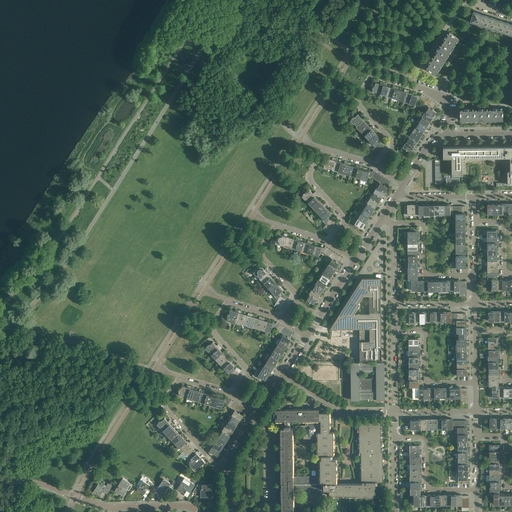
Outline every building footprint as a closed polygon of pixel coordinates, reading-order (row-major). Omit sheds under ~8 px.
[(481,18),(479,17),(480,14),(474,11),(471,21),(473,21),(473,22),(480,24),(480,23),(481,20),(480,19),(481,18)] [(486,26),(489,17),(483,15),(482,18),(481,18),(480,19),(481,20),(480,23),(482,24),(486,26)] [(495,23),(494,22),(495,19),(489,17),(486,26),(488,26),(488,27),(495,29),(496,24),(495,24),(495,23)] [(501,31),(504,22),(498,19),(497,23),(495,23),(495,24),(496,24),(495,29),(495,28),(497,29),(501,31)] [(511,28),(509,27),(511,24),(504,22),(501,31),(503,31),(503,32),(510,34),(510,33),(511,29),(510,29),(511,28)] [(450,50),(458,38),(449,32),(447,36),(446,35),(443,40),(444,41),(441,44),(450,50)] [(443,62),(450,50),(441,44),(439,48),(438,47),(435,52),(436,52),(434,56),(443,62)] [(435,74),(443,62),(434,56),(432,60),(431,59),(427,64),(429,64),(426,68),(435,74)] [(380,93),(384,82),(381,81),(380,84),(379,84),(379,83),(375,82),(374,86),(373,86),(374,86),(372,91),(376,93),(377,92),(380,93)] [(386,95),(389,87),(389,86),(385,85),(386,83),(384,82),(380,93),(386,95)] [(392,97),(395,86),(393,85),(392,88),(389,86),(389,87),(386,95),(392,97)] [(398,99),(400,91),(400,90),(397,89),(398,87),(395,86),(392,97),(398,99)] [(403,101),(407,90),(405,89),(404,91),(400,90),(400,91),(398,99),(403,101)] [(409,102),(411,95),(412,94),(408,93),(409,90),(407,90),(403,101),(409,102)] [(418,101),(419,99),(420,96),(415,95),(412,94),(411,95),(409,102),(415,104),(416,101),(417,100),(418,101)] [(437,112),(436,111),(433,109),(431,108),(429,107),(426,112),(435,118),(437,116),(435,115),(437,112)] [(474,120),(474,109),(470,109),(470,108),(464,108),(464,109),(460,110),(460,120),(474,120)] [(488,120),(488,109),(484,109),(484,108),(478,108),(478,109),(474,109),(474,120),(488,120)] [(503,120),(503,109),(498,109),(498,108),(493,108),(493,109),(488,109),(488,120),(503,120)] [(435,118),(426,112),(423,117),(430,122),(432,119),(434,120),(435,118)] [(357,126),(365,118),(363,116),(361,118),(360,118),(361,117),(358,114),(355,117),(354,116),(353,116),(354,117),(350,120),(353,124),(354,123),(357,126)] [(428,125),(430,122),(423,117),(419,122),(429,128),(430,126),(428,125)] [(367,125),(365,122),(367,120),(365,118),(357,126),(361,131),(367,125)] [(429,128),(419,122),(416,127),(424,132),(426,129),(428,130),(429,128)] [(365,135),(373,127),(372,126),(370,127),(367,125),(361,131),(365,135)] [(369,139),(376,133),(373,131),(375,129),(373,127),(365,135),(369,139)] [(422,135),(424,132),(416,127),(413,132),(422,138),(424,136),(422,135)] [(422,138),(413,132),(410,137),(417,142),(419,139),(421,140),(422,138)] [(378,140),(380,138),(376,133),(369,139),(373,144),(374,143),(378,140)] [(415,145),(417,142),(410,137),(406,142),(416,148),(417,147),(415,145)] [(416,148),(406,142),(403,148),(406,150),(406,151),(407,150),(411,152),(413,149),(415,151),(416,148)] [(511,146),(443,147),(443,158),(451,158),(452,175),(452,178),(454,178),(454,175),(463,175),(463,158),(476,158),(510,157),(510,171),(507,171),(507,185),(511,184),(511,146)] [(332,169),(335,158),(333,157),(332,160),(331,160),(331,159),(327,158),(326,162),(325,161),(324,162),(325,162),(324,167),(328,169),(328,168),(332,169)] [(338,171),(340,163),(341,162),(337,161),(338,159),(335,158),(332,169),(338,171)] [(344,173),(347,162),(345,161),(344,163),(341,162),(340,163),(338,171),(344,173)] [(349,174),(352,167),(352,166),(349,165),(349,162),(347,162),(344,173),(349,174)] [(355,176),(358,166),(356,165),(356,167),(352,166),(352,167),(349,174),(355,176)] [(361,178),(363,170),(364,169),(360,168),(361,166),(358,166),(355,176),(361,178)] [(368,176),(369,171),(367,170),(367,171),(364,169),(363,170),(361,178),(367,180),(368,176)] [(385,185),(382,184),(381,183),(377,188),(387,194),(388,192),(386,191),(388,188),(387,187),(385,185)] [(387,194),(377,188),(374,193),(382,198),(384,195),(386,196),(387,194)] [(308,202),(317,194),(315,192),(312,194),(312,193),(310,190),(307,193),(306,192),(305,192),(306,193),(302,196),(305,200),(306,199),(308,202)] [(380,201),(382,198),(374,193),(371,198),(380,204),(382,202),(380,201)] [(319,200),(317,198),(319,196),(317,194),(308,202),(313,207),(319,200)] [(380,204),(371,198),(368,203),(375,208),(377,205),(379,206),(380,204)] [(317,211),(325,203),(323,201),(322,203),(319,200),(313,207),(317,211)] [(321,215),(327,209),(325,207),(327,205),(325,203),(317,211),(321,215)] [(373,211),(375,208),(368,203),(365,208),(374,214),(376,212),(373,211)] [(374,214),(365,208),(361,213),(369,218),(371,215),(373,216),(374,214)] [(329,216),(331,214),(327,209),(321,215),(325,220),(329,216)] [(367,221),(369,218),(361,213),(358,218),(368,224),(369,222),(367,221)] [(368,224),(358,218),(355,224),(358,225),(357,226),(358,227),(358,226),(362,228),(364,225),(366,227),(368,224)] [(284,245),(287,234),(284,233),(283,236),(282,236),(283,235),(279,234),(278,238),(276,237),(276,238),(277,238),(275,243),(280,245),(280,244),(284,245)] [(290,247),(292,239),(292,238),(289,237),(290,235),(287,234),(284,245),(290,247)] [(295,248),(299,238),(297,237),(296,239),(292,238),(292,239),(290,247),(295,248)] [(301,250),(304,243),(304,242),(300,241),(301,238),(299,238),(295,248),(301,250)] [(307,243),(304,242),(304,243),(301,250),(307,252),(310,241),(308,240),(307,243)] [(313,254),(315,246),(315,245),(312,244),(313,242),(310,241),(307,252),(313,254)] [(320,252),(321,247),(319,246),(315,245),(315,246),(313,254),(319,256),(320,252)] [(338,267),(340,263),(339,263),(336,261),(334,260),(332,259),(329,264),(339,270),(340,268),(338,267)] [(339,270),(329,264),(326,269),(333,274),(335,271),(338,272),(339,270)] [(254,272),(257,276),(255,277),(258,280),(260,278),(269,270),(266,268),(264,270),(263,269),(264,269),(261,266),(258,269),(257,268),(257,269),(254,272)] [(332,277),(333,274),(326,269),(323,274),(332,280),(334,278),(332,277)] [(271,276),(268,274),(270,272),(269,270),(260,278),(264,282),(271,276)] [(332,280),(323,274),(319,279),(327,284),(329,281),(331,282),(332,280)] [(268,287),(277,279),(275,277),(273,279),(271,276),(264,282),(268,287)] [(362,278),(329,329),(359,329),(360,360),(382,360),(381,278),(362,278)] [(272,291),(279,285),(277,282),(278,281),(277,279),(268,287),(272,291)] [(325,287),(327,284),(319,279),(316,284),(326,290),(327,288),(325,287)] [(326,290),(316,284),(313,289),(321,294),(323,291),(325,292),(326,290)] [(281,291),(283,290),(279,285),(272,291),(277,296),(281,291)] [(319,297),(321,294),(313,289),(310,294),(319,300),(321,298),(319,297)] [(319,300),(310,294),(306,299),(310,301),(309,302),(310,302),(314,304),(316,301),(318,302),(319,300)] [(235,321),(239,310),(236,309),(235,312),(234,312),(234,311),(231,310),(229,314),(228,313),(228,314),(229,314),(227,319),(231,320),(232,319),(235,321)] [(241,323),(244,315),(244,314),(241,313),(241,311),(239,310),(235,321),(241,323)] [(247,324),(250,314),(248,313),(248,315),(244,314),(244,315),(241,323),(247,324)] [(253,326),(255,319),(256,318),(252,317),(253,314),(250,314),(247,324),(253,326)] [(259,328),(262,317),(260,316),(259,319),(256,318),(255,319),(253,326),(259,328)] [(264,330),(267,322),(267,321),(264,320),(264,318),(262,317),(259,328),(264,330)] [(271,328),(273,323),(270,322),(267,321),(267,322),(264,330),(270,332),(271,328)] [(290,343),(292,339),(291,339),(288,337),(286,336),(284,335),(281,340),(290,346),(292,344),(290,343)] [(290,346),(281,340),(278,345),(285,350),(287,347),(289,348),(290,346)] [(212,354),(220,346),(218,344),(216,346),(215,345),(216,345),(213,342),(210,345),(209,344),(209,345),(205,348),(208,352),(209,351),(212,354)] [(283,353),(285,350),(278,345),(274,350),(284,356),(285,354),(283,353)] [(223,352),(220,350),(222,348),(220,346),(212,354),(216,358),(223,352)] [(284,356),(274,350),(271,355),(279,360),(281,357),(283,358),(284,356)] [(220,363),(228,355),(227,353),(225,355),(223,352),(216,358),(220,363)] [(224,367),(231,361),(228,358),(230,357),(228,355),(220,363),(224,367)] [(277,363),(279,360),(271,355),(268,360),(277,366),(279,364),(277,363)] [(277,366),(268,360),(265,365),(272,370),(274,367),(276,368),(277,366)] [(233,367),(235,366),(231,361),(224,367),(228,372),(229,371),(233,367)] [(359,400),(359,399),(376,399),(376,400),(385,400),(385,388),(384,362),(376,362),(376,363),(359,363),(359,361),(359,362),(351,362),(351,392),(351,394),(351,398),(351,400),(359,400)] [(270,373),(272,370),(265,365),(261,370),(271,376),(272,374),(270,373)] [(271,376),(261,370),(258,375),(261,377),(261,378),(262,378),(266,380),(268,377),(270,378),(271,376)] [(187,397),(190,386),(188,385),(187,388),(186,388),(186,387),(182,386),(181,390),(180,389),(180,390),(179,395),(183,396),(183,395),(187,397)] [(193,399),(195,391),(196,390),(192,389),(193,386),(190,386),(187,397),(193,399)] [(199,400),(202,390),(200,389),(199,391),(196,390),(195,391),(193,399),(199,400)] [(205,402),(207,395),(207,394),(204,392),(205,390),(202,390),(199,400),(205,402)] [(210,404),(214,393),(211,392),(211,395),(207,394),(207,395),(205,402),(210,404)] [(216,406),(218,398),(219,397),(215,396),(216,394),(214,393),(210,404),(216,406)] [(223,404),(225,399),(222,398),(219,397),(218,398),(216,406),(222,408),(223,404)] [(359,422),(359,452),(361,452),(361,482),(362,482),(362,483),(336,484),(336,459),(332,459),(332,456),(333,456),(333,432),(330,432),(329,412),(319,412),(319,409),(275,409),(275,413),(274,413),(274,418),(275,418),(275,421),(283,421),(283,425),(284,425),(284,428),(281,428),(281,444),(281,447),(281,464),(282,464),(282,466),(281,466),(281,483),(282,483),(282,486),(281,486),(282,502),(282,505),(282,510),(293,510),(293,495),(293,492),(293,490),(307,490),(307,492),(311,492),(326,492),(326,490),(329,490),(329,496),(359,495),(359,497),(376,497),(376,487),(377,487),(377,482),(383,482),(382,452),(381,452),(381,422),(359,422)] [(240,413),(237,411),(236,410),(232,416),(242,422),(243,420),(241,418),(243,415),(242,415),(240,413)] [(242,422),(232,416),(229,421),(237,426),(239,422),(241,424),(242,422)] [(163,430),(172,422),(170,420),(167,422),(167,421),(165,418),(162,420),(161,419),(160,420),(161,421),(157,424),(160,427),(161,427),(163,430)] [(235,429),(237,426),(229,421),(226,426),(235,432),(237,430),(235,429)] [(174,428),(172,425),(174,424),(172,422),(163,430),(168,434),(174,428)] [(235,432),(226,426),(223,431),(230,436),(232,433),(234,434),(235,432)] [(172,439),(180,431),(178,429),(177,431),(174,428),(168,434),(172,439)] [(176,443),(182,437),(180,434),(182,433),(180,431),(172,439),(176,443)] [(228,439),(230,436),(223,431),(220,436),(229,442),(231,440),(228,439)] [(229,442),(220,436),(216,441),(224,446),(226,443),(228,444),(229,442)] [(185,443),(185,442),(186,441),(182,437),(176,443),(180,448),(180,447),(182,449),(183,448),(186,445),(185,443)] [(222,449),(224,446),(216,441),(213,446),(223,452),(224,450),(222,449)] [(223,452),(213,446),(210,451),(213,453),(212,454),(213,454),(214,454),(217,456),(219,453),(222,454),(223,452)] [(203,464),(205,462),(202,458),(200,459),(196,454),(190,459),(191,460),(191,462),(190,463),(191,464),(191,465),(190,466),(195,472),(200,467),(199,467),(203,464)] [(150,490),(154,484),(142,476),(137,484),(140,486),(137,490),(144,494),(148,488),(148,489),(148,488),(150,490)] [(169,494),(174,486),(170,484),(170,482),(164,478),(155,491),(162,496),(165,491),(169,494)] [(129,490),(133,484),(130,483),(129,485),(122,480),(116,490),(123,494),(127,488),(129,490)] [(190,491),(194,484),(188,480),(186,483),(182,481),(177,489),(181,491),(182,489),(186,491),(187,490),(190,491)] [(108,494),(113,486),(108,483),(106,486),(99,482),(94,490),(101,494),(103,491),(108,494)] [(212,493),(212,484),(202,484),(202,488),(200,488),(197,486),(193,492),(196,494),(199,489),(201,489),(201,497),(209,497),(209,493),(212,493)]
